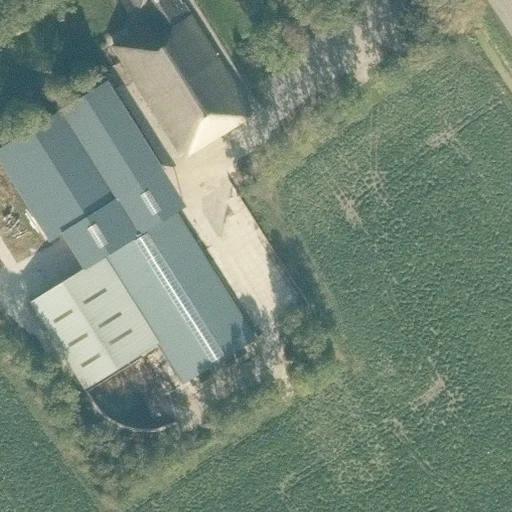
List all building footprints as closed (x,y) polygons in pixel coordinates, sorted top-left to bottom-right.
[(132,0),(148,25),(114,46),(183,158),(252,115),(182,4),(181,5),(178,0),(132,0)] [(70,80),(60,85),(66,97),(76,91),(70,80)] [(0,160),(49,240),(163,170),(108,82),(0,149),(0,160)] [(255,339),(175,212),(104,257),(184,383),(255,339)] [(147,350),(93,263),(30,303),(85,389),(147,350)]
